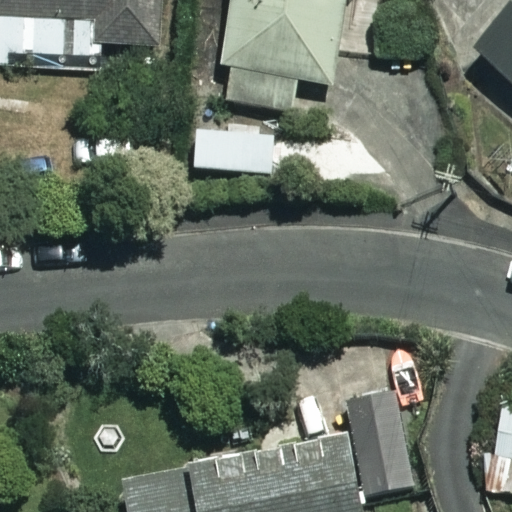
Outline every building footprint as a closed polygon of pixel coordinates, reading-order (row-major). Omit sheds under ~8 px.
[(166,47),(166,0),(0,0),(0,69),(105,71),(106,46),(166,47)] [(349,0),(242,0),(228,102),(296,112),(301,80),(337,85),(349,0)] [(511,19),(479,59),(511,91),(511,19)] [(280,138),(199,132),(196,170),(277,177),(280,138)] [(419,491),(400,398),(349,408),(356,442),(128,489),(132,511),(366,511),(364,502),(419,491)] [(511,422),(501,424),(505,451),(487,454),(493,495),(511,492),(511,422)]
